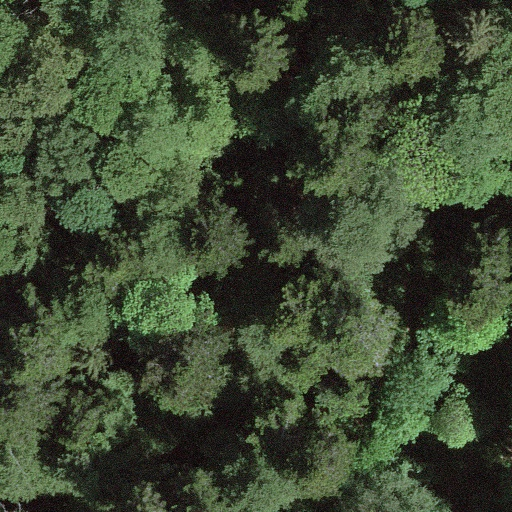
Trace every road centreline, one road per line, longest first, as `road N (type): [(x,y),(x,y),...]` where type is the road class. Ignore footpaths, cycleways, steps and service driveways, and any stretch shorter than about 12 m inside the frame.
road 1 (track): [(456,482),(413,220),(364,0)]
road 2 (track): [(511,292),(456,482)]
